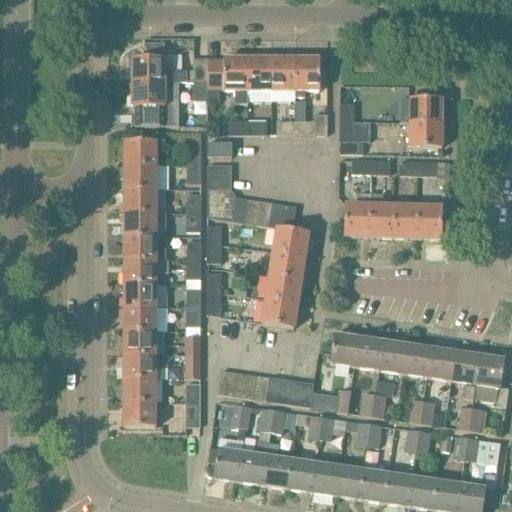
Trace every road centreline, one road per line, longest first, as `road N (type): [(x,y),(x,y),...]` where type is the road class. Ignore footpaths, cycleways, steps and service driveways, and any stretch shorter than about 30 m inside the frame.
road 1 (residential): [(181,511),(119,501),(89,472),(85,190)]
road 2 (residential): [(2,511),(14,191)]
road 3 (residential): [(340,17),(85,16)]
road 4 (residential): [(511,288),(484,284),(511,117)]
road 5 (residential): [(14,191),(15,0)]
road 6 (residential): [(85,190),(85,16)]
road 7 (residential): [(511,37),(340,17)]
